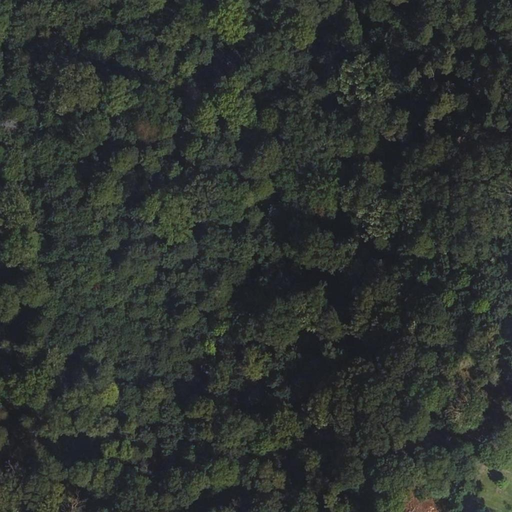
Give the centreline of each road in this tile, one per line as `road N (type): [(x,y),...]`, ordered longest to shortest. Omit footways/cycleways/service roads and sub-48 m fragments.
road 1 (track): [(0,227),(24,230),(101,283),(138,329),(176,401),(218,420),(263,425),(286,386),(292,334),(336,200),(376,158),(391,119),(380,64),(347,0)]
road 2 (track): [(122,511),(51,417),(0,413)]
